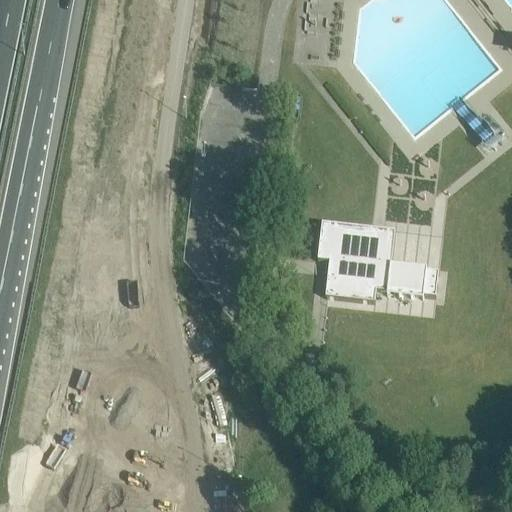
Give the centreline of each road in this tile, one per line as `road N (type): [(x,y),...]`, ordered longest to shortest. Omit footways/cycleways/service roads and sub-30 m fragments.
road 1 (motorway): [(79,511),(89,279),(135,0)]
road 2 (motorway): [(0,294),(59,0)]
